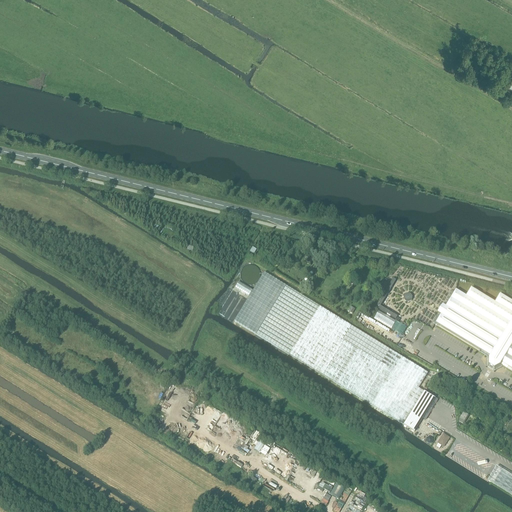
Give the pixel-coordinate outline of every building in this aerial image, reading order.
[(150,226),(147,232),(154,235),(157,230),(150,226)] [(312,264),(314,260),(315,257),(306,253),(305,256),(307,258),(305,261),(312,264)] [(260,277),(260,275),(260,273),(260,271),(259,270),(258,268),(256,267),(255,265),(253,265),(251,264),(249,264),(246,265),(244,266),(243,267),(241,269),(240,271),(240,273),(239,275),(240,276),(240,278),(241,280),(242,282),(243,283),(245,284),(247,285),(249,285),(251,285),(253,285),(255,284),(257,282),(258,281),(259,279),(260,277)] [(416,433),(437,399),(420,388),(429,373),(264,273),(234,321),(416,433)] [(396,281),(393,279),(377,306),(379,307),(378,309),(395,320),(397,317),(380,307),(396,281)] [(456,290),(436,323),(481,350),(480,352),(484,355),(490,358),(489,359),(489,365),(492,367),(495,369),(500,366),(501,365),(507,369),(511,371),(511,301),(500,294),(495,302),(471,288),(466,296),(456,290)] [(234,322),(248,300),(233,290),(219,312),(234,322)] [(360,309),(363,303),(361,301),(356,309),(350,306),(347,312),(353,315),(350,319),(353,321),(360,309)] [(391,330),(396,321),(379,311),(374,319),(391,330)] [(470,413),(465,410),(464,412),(463,412),(460,419),(459,426),(461,427),(462,425),(463,425),(469,416),(468,415),(470,413)] [(443,448),(448,440),(442,436),(437,444),(435,447),(439,450),(441,447),(443,448)] [(511,475),(497,466),(488,480),(511,494),(511,475)] [(346,488),(346,487),(344,486),(338,483),(332,494),(336,496),(340,498),(341,496),(346,488)]
